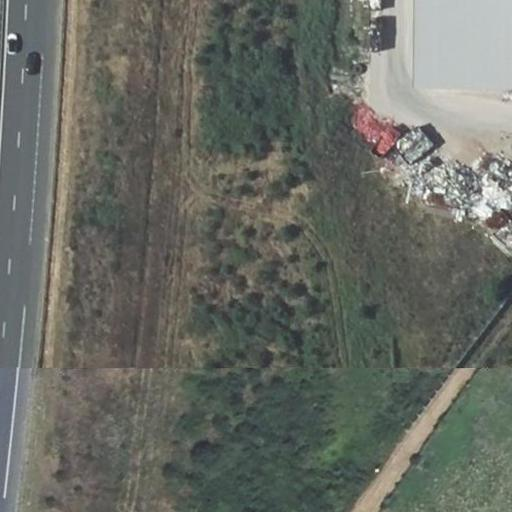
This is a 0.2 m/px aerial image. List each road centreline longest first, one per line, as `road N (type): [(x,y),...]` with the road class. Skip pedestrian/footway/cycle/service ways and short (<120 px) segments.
road 1 (motorway): [(0,382),(27,0)]
road 2 (unknown): [(511,115),(399,108),(391,89),(393,0)]
